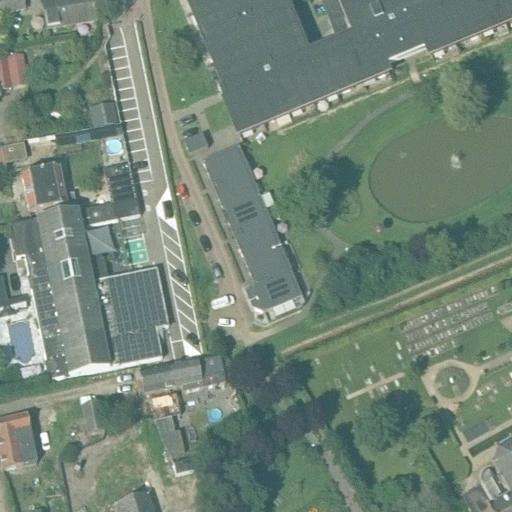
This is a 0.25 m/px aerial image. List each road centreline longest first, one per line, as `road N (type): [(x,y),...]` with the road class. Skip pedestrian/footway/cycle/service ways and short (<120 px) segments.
road 1 (residential): [(242,318),(164,116),(141,0)]
road 2 (unknown): [(0,409),(119,386)]
